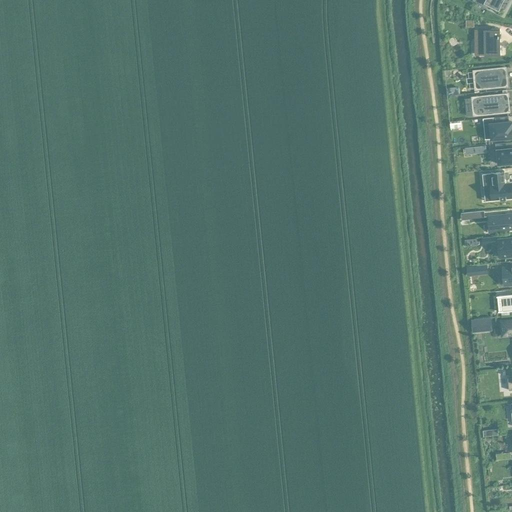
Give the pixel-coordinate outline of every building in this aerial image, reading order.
[(498,7),(501,0),(478,0),(488,5),(486,8),(487,8),(488,5),(498,10),(500,8),(498,7)] [(478,29),(478,55),(500,55),(500,29),(478,29)] [(474,90),(506,86),(506,87),(507,87),(506,79),(507,79),(506,78),(505,78),(504,69),(506,69),(505,68),(473,71),(473,72),(475,89),(474,89),(474,90)] [(507,102),(509,102),(508,102),(507,93),(506,94),(507,94),(471,98),(472,98),(473,115),(473,116),(510,112),(510,111),(508,112),(507,102)] [(511,136),(511,123),(511,122),(508,123),(508,116),(495,118),(496,124),(490,124),(492,139),(494,139),(494,141),(501,140),(501,138),(511,136)] [(511,142),(495,144),(496,151),(497,151),(498,164),(511,163),(511,142)] [(508,180),(505,181),(504,172),(503,172),(491,174),(491,173),(491,174),(482,175),(483,175),(484,185),(483,185),(483,186),(490,185),(492,200),(491,200),(491,201),(500,200),(500,201),(506,200),(506,199),(511,198),(511,182),(508,183),(508,180)] [(511,214),(491,216),(493,231),(511,229),(511,214)] [(511,256),(511,238),(498,240),(500,258),(511,256)] [(477,275),(476,266),(466,267),(467,276),(477,275)] [(511,267),(502,268),(504,285),(511,284),(511,267)] [(501,297),(502,311),(498,312),(511,310),(511,294),(496,297),(501,297)] [(511,320),(500,322),(502,336),(511,335),(511,320)]
